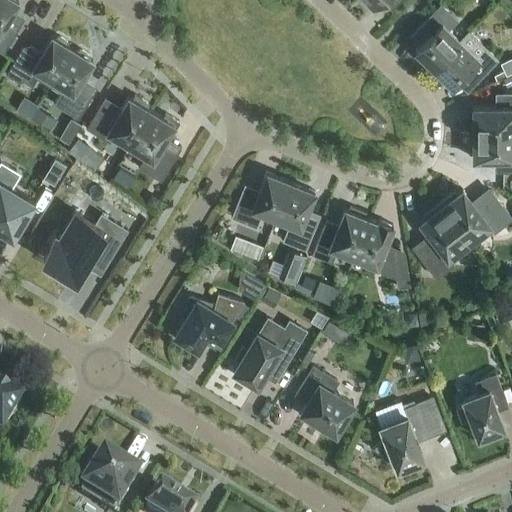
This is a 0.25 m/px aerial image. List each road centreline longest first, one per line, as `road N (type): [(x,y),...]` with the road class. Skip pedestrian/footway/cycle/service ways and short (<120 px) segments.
road 1 (residential): [(245,130),(373,181),(420,169),(435,137),(430,109),(320,0)]
road 2 (residential): [(99,370),(245,130)]
road 3 (residential): [(333,511),(99,370)]
road 4 (residential): [(130,7),(245,130)]
road 5 (residential): [(13,511),(99,370)]
